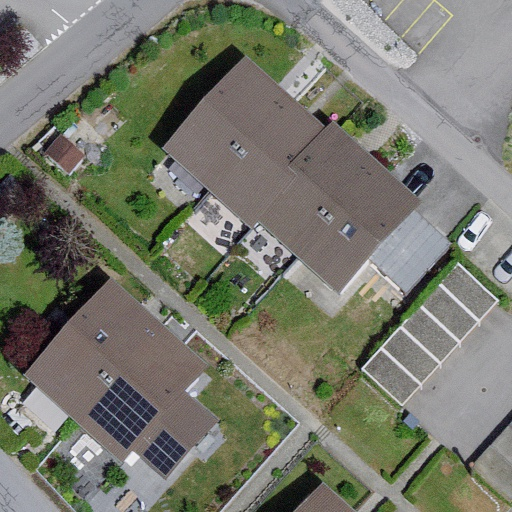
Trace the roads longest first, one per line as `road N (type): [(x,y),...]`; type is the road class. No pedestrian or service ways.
road 1 (residential): [(297,0),(511,197)]
road 2 (residential): [(139,0),(0,119)]
